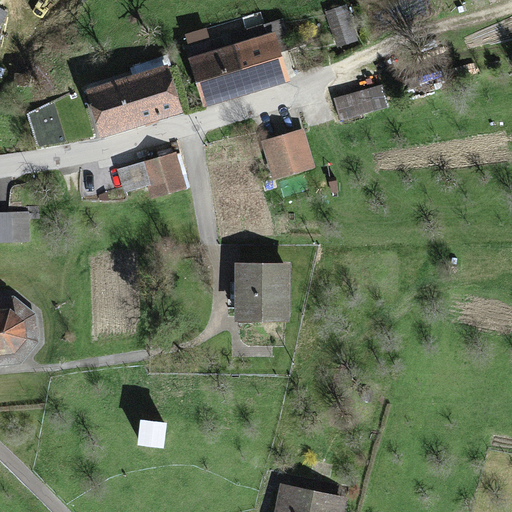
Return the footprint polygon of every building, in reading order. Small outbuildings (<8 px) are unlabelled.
[(0,86),(33,39),(0,15),(0,86)] [(268,38),(190,62),(202,102),(280,79),(268,38)] [(161,71),(86,96),(100,138),(175,114),(161,71)] [(296,134),(259,146),(271,182),(308,170),(296,134)] [(167,154),(137,166),(149,199),(180,188),(167,154)] [(20,217),(0,217),(0,248),(21,248),(20,217)] [(281,267),(232,268),(233,323),(283,322),(281,267)] [(0,313),(0,362),(12,355),(21,344),(14,318),(0,313)] [(164,428),(134,426),(133,449),(163,451),(164,428)] [(339,511),(341,502),(278,491),(274,511),(339,511)]
